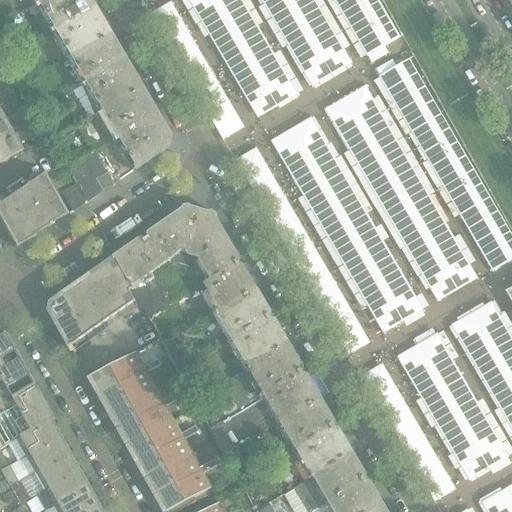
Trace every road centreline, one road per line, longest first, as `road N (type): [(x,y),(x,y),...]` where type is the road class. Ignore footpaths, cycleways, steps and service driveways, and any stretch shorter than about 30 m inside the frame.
road 1 (residential): [(208,160),(412,511)]
road 2 (residential): [(8,294),(129,511)]
road 3 (residential): [(8,294),(208,160)]
road 4 (residential): [(115,0),(208,160)]
road 5 (tertiary): [(443,0),(511,119)]
